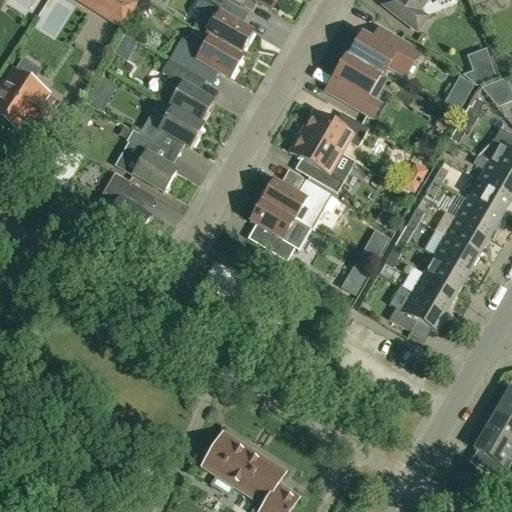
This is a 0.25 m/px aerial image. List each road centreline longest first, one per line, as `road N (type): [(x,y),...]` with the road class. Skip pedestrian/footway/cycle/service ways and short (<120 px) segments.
road 1 (residential): [(154,317),(332,0)]
road 2 (residential): [(188,340),(408,482)]
road 3 (residential): [(154,317),(0,222)]
road 4 (residential): [(408,482),(499,330)]
